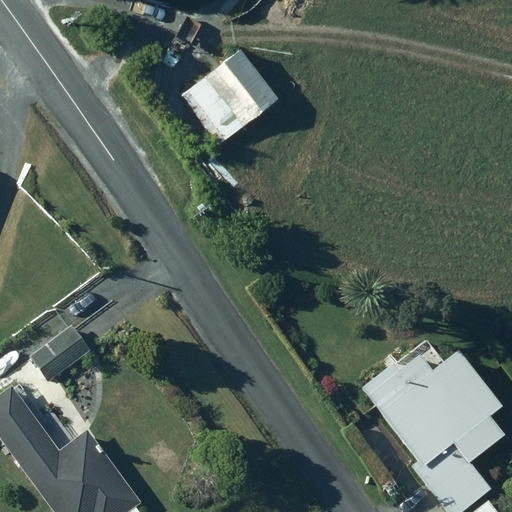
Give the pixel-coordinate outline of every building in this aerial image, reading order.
[(278,99),(241,49),(181,94),(218,143),(278,99)] [(72,325),(30,357),(49,381),(91,349),(72,325)] [(396,388),(375,404),(418,460),(412,465),(447,511),(464,511),(491,492),(464,457),(497,432),(455,378),(446,385),(421,353),(388,378),(396,388)] [(50,408),(3,442),(54,511),(66,511),(68,511),(89,511),(90,511),(125,511),(138,503),(117,474),(118,473),(87,430),(74,439),(50,408)] [(497,511),(488,500),(472,511),(497,511)]
